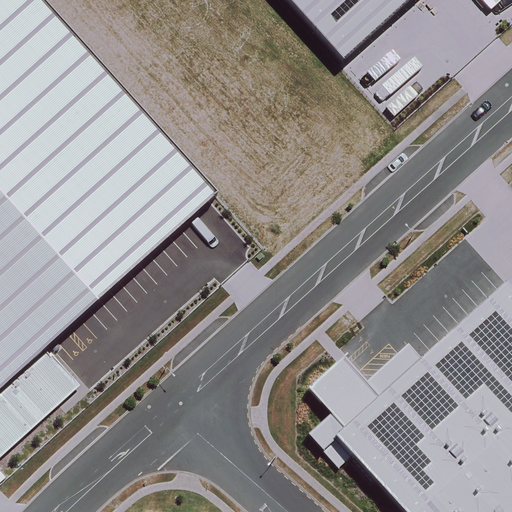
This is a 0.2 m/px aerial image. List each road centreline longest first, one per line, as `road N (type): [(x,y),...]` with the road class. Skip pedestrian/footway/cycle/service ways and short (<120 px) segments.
road 1 (unclassified): [(177,412),(279,307),(511,102)]
road 2 (unclassified): [(58,511),(177,412)]
road 3 (unclassified): [(177,412),(286,511)]
